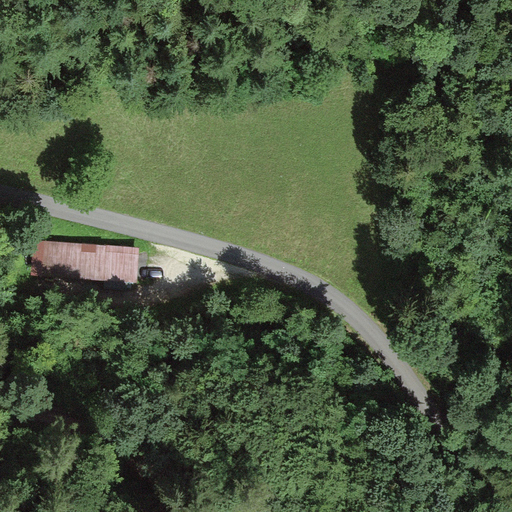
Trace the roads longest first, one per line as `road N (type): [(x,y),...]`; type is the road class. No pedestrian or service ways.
road 1 (track): [(511,503),(490,494),(362,323),(315,288),(258,260),(0,194)]
road 2 (track): [(0,408),(60,419),(129,455),(187,511)]
